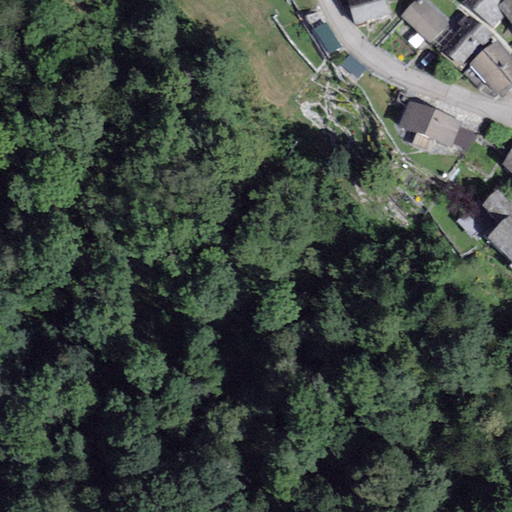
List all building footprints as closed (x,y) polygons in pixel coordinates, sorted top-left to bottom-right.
[(382,0),(347,0),(346,1),(355,28),(388,17),(382,0)] [(420,0),(419,0),(400,20),(428,47),(448,26),(420,0)] [(505,4),(500,0),(468,0),(462,8),(493,33),(505,20),(505,4)] [(492,40),(466,18),(459,26),(463,30),(441,55),(460,71),(480,48),(483,50),(492,40)] [(341,49),(327,24),(314,31),(328,56),(341,49)] [(511,60),(497,44),(470,67),(496,99),(511,85),(511,60)] [(349,54),(340,66),(358,81),(367,69),(349,54)] [(461,123),(408,104),(398,132),(450,152),(461,123)] [(511,157),(501,171),(511,178),(511,157)] [(501,231),(487,245),(511,269),(511,210),(496,195),(481,210),(501,231)]
